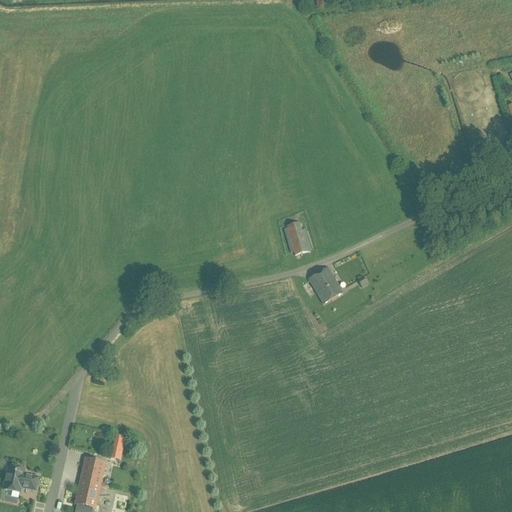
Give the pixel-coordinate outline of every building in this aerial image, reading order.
[(294,253),(295,257),(310,252),(304,231),(301,231),(299,224),(286,227),(287,229),(284,230),(291,254),(294,253)] [(308,280),(323,305),(342,294),(327,269),(308,280)] [(358,282),(362,289),(369,285),(364,278),(358,282)] [(115,435),(113,447),(122,449),(125,437),(115,435)] [(89,479),(88,485),(100,487),(105,465),(85,460),(81,477),(89,479)] [(23,476),(24,470),(8,467),(3,490),(19,494),(20,489),(35,492),(38,479),(23,476)] [(95,510),(100,487),(88,485),(86,491),(78,489),(75,505),(95,510)]
